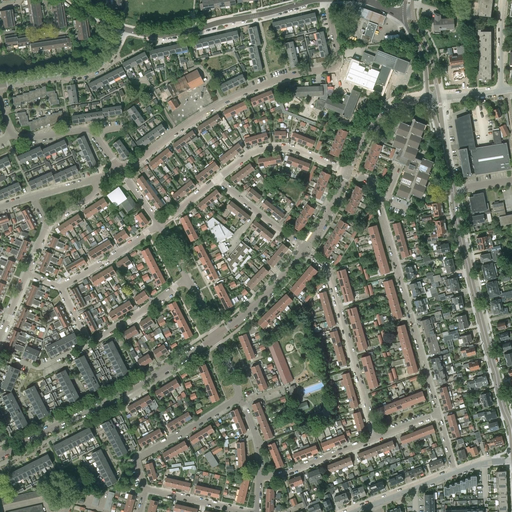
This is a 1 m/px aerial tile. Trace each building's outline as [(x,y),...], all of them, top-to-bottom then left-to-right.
[(28,0),(27,0),(27,5),(25,5),(26,8),(28,8),(30,24),(28,25),(29,28),(31,27),(31,32),(43,30),(43,25),(42,22),(41,22),(40,18),(41,18),(39,3),(38,3),(37,0),(28,0)] [(201,0),(202,4),(200,4),(201,10),(208,9),(208,11),(209,10),(207,0),(201,0)] [(481,0),(480,16),(490,17),(491,16),(490,16),(490,12),(491,10),(491,9),(492,6),(491,6),(491,0),(481,0)] [(65,7),(63,7),(62,2),(50,4),(52,12),(53,12),(54,20),(53,21),(54,28),(66,27),(65,22),(67,22),(67,19),(65,19),(64,10),(65,10),(65,7)] [(387,15),(361,5),(359,9),(358,14),(383,24),(385,19),(387,15)] [(12,10),(0,11),(1,19),(2,19),(4,28),(14,27),(13,17),(17,17),(16,14),(13,14),(12,10)] [(440,15),(434,14),(436,33),(441,33),(440,30),(454,29),(454,27),(453,19),(441,19),(440,15)] [(90,31),(89,31),(87,19),(75,21),(76,25),(76,29),(77,28),(78,32),(77,33),(78,40),(90,39),(89,34),(91,34),(90,31)] [(367,45),(368,42),(371,43),(377,27),(376,26),(377,25),(369,22),(364,35),(362,35),(361,39),(362,40),(361,43),(367,45)] [(250,35),(258,33),(256,26),(248,28),(250,35)] [(480,41),(491,41),(491,39),(490,39),(490,34),(491,34),(491,32),(481,32),(481,29),(480,28),(477,28),(477,36),(480,36),(480,41)] [(317,40),(325,38),(323,32),(315,33),(317,40)] [(16,34),(4,36),(6,47),(17,45),(17,47),(30,45),(31,52),(71,46),(70,35),(66,36),(66,37),(65,37),(65,36),(29,42),(28,35),(16,36),(16,34)] [(259,39),(251,41),(253,46),(253,47),(257,46),(261,45),(259,39)] [(491,42),(491,41),(480,41),(480,50),(491,50),(491,49),(490,49),(490,42),(491,42)] [(287,50),(294,48),(293,42),(285,44),(287,50)] [(454,56),(449,56),(450,61),(449,61),(450,65),(451,65),(451,69),(457,68),(458,71),(452,72),(454,80),(457,80),(457,81),(462,80),(462,79),(465,78),(464,70),(463,67),(464,67),(462,58),(468,57),(466,46),(457,47),(458,53),(459,53),(460,56),(458,56),(454,57),(454,56)] [(382,94),(391,71),(389,70),(390,68),(391,69),(394,70),(398,58),(395,57),(396,54),(385,49),(384,53),(377,50),(375,57),(364,52),(362,58),(359,64),(358,63),(353,61),(349,69),(351,70),(347,79),(346,79),(343,85),(340,93),(346,95),(342,104),(327,99),(327,84),(320,85),(320,86),(294,87),(294,97),(321,96),(321,100),(317,100),(315,108),(322,111),(324,107),(342,114),(342,115),(350,118),(360,93),(370,97),(373,90),(382,94)] [(329,56),(327,50),(320,52),(321,58),(329,56)] [(491,50),(480,50),(480,59),(491,59),(491,58),(490,58),(490,51),(491,51),(491,50)] [(139,55),(142,62),(148,59),(145,52),(139,55)] [(142,62),(139,55),(133,58),(137,65),(142,62)] [(137,65),(133,58),(128,61),(132,68),(137,65)] [(491,59),(480,59),(480,68),(491,68),(491,67),(490,67),(490,60),(491,60),(491,59)] [(132,68),(128,61),(122,64),(126,71),(132,68)] [(262,70),(261,64),(253,66),(254,72),(262,70)] [(122,67),(116,70),(119,77),(125,74),(122,67)] [(198,68),(189,74),(194,82),(203,76),(198,68)] [(491,68),(480,68),(480,75),(479,75),(479,79),(479,80),(483,80),(483,79),(491,79),(491,77),(490,77),(490,71),(490,70),(491,70),(491,68)] [(119,77),(116,70),(110,73),(114,80),(119,77)] [(110,73),(105,76),(109,83),(114,80),(110,73)] [(237,77),(240,84),(246,81),(242,74),(237,77)] [(109,83),(105,76),(99,78),(103,85),(109,83)] [(203,76),(194,82),(199,89),(208,84),(203,76)] [(240,84),(237,77),(231,80),(234,87),(240,84)] [(99,78),(94,81),(97,88),(103,85),(99,78)] [(231,80),(225,83),(229,90),(234,87),(231,80)] [(97,88),(94,81),(88,84),(92,91),(97,88)] [(229,90),(225,83),(220,85),(223,92),(229,90)] [(208,84),(199,89),(201,93),(206,102),(215,96),(208,84)] [(42,88),(38,89),(40,97),(43,97),(43,96),(47,95),(47,98),(56,97),(56,94),(54,94),(54,91),(46,92),(45,86),(41,87),(42,88)] [(269,99),(270,102),(275,100),(271,91),(266,93),(269,99)] [(201,93),(193,97),(199,107),(206,102),(201,93)] [(269,99),(266,93),(261,95),(263,101),(269,99)] [(261,95),(255,97),(258,104),(263,101),(261,95)] [(20,104),(19,96),(16,96),(16,97),(12,98),(13,106),(18,106),(17,104),(20,104)] [(56,97),(47,98),(48,102),(49,102),(50,105),(59,104),(58,100),(57,100),(56,97)] [(193,97),(186,102),(191,112),(199,107),(193,97)] [(186,102),(178,107),(184,116),(191,112),(186,102)] [(283,113),(292,117),(316,126),(317,123),(314,122),(285,111),(282,102),(279,103),(281,108),(283,113)] [(242,111),(239,104),(234,107),(237,113),(238,116),(241,115),(240,114),(243,112),(242,111)] [(131,116),(137,111),(134,106),(127,111),(131,116)] [(178,107),(170,112),(176,121),(184,116),(178,107)] [(237,113),(234,107),(228,109),(231,116),(232,118),(235,116),(234,115),(237,113)] [(492,111),(495,119),(501,117),(498,109),(492,111)] [(141,116),(137,111),(131,116),(135,121),(141,116)] [(19,120),(27,119),(27,116),(25,116),(25,112),(16,113),(17,117),(18,117),(19,120)] [(218,115),(213,118),(216,124),(221,120),(218,115)] [(141,116),(135,121),(138,126),(145,121),(141,116)] [(467,150),(475,148),(473,141),(474,141),(470,118),(469,116),(466,117),(456,120),(461,149),(466,148),(467,150)] [(216,124),(213,118),(208,121),(211,127),(216,124)] [(28,123),(27,119),(19,120),(19,124),(20,124),(21,127),(29,125),(30,131),(34,130),(34,129),(37,128),(36,120),(32,121),(32,122),(28,123)] [(397,134),(392,146),(395,147),(397,148),(393,160),(406,165),(403,171),(404,171),(400,183),(401,184),(396,195),(407,199),(407,200),(407,201),(408,201),(409,201),(410,200),(410,199),(409,199),(411,194),(421,198),(426,186),(425,186),(430,174),(429,173),(433,162),(416,155),(418,149),(417,149),(425,125),(415,121),(415,120),(415,119),(414,119),(413,119),(412,119),(412,120),(412,121),(411,126),(400,122),(395,134),(397,134)] [(211,127),(208,121),(203,124),(206,130),(211,127)] [(156,128),(161,134),(166,131),(161,124),(156,128)] [(202,124),(197,128),(201,133),(206,130),(202,124)] [(499,127),(504,137),(510,134),(505,124),(499,127)] [(156,128),(151,131),(156,138),(161,134),(156,128)] [(339,129),(337,136),(345,139),(347,132),(339,129)] [(156,138),(151,131),(146,135),(151,141),(156,138)] [(192,131),(187,134),(191,140),(194,138),(195,139),(197,138),(192,131)] [(461,149),(458,150),(463,177),(472,176),(472,173),(475,173),(475,175),(511,169),(506,143),(501,144),(501,143),(499,131),(492,132),(494,144),(492,144),(493,145),(475,148),(467,150),(466,148),(461,149)] [(187,134),(183,138),(187,143),(191,140),(187,134)] [(151,141),(146,135),(141,139),(146,145),(151,141)] [(298,135),(296,141),(301,143),(304,137),(298,135)] [(78,145),(86,142),(83,136),(76,139),(78,145)] [(345,139),(337,136),(334,141),(343,144),(345,139)] [(304,137),(301,143),(307,146),(309,139),(304,137)] [(187,143),(183,138),(178,141),(182,147),(187,143)] [(146,145),(141,139),(136,142),(141,149),(146,145)] [(57,143),(61,150),(67,147),(63,140),(57,143)] [(117,149),(123,145),(119,140),(113,144),(117,149)] [(182,147),(178,141),(173,145),(177,151),(182,147)] [(334,141),(332,147),(340,150),(343,144),(334,141)] [(88,147),(86,142),(78,145),(81,151),(88,147)] [(61,150),(57,143),(52,145),(55,153),(61,150)] [(238,143),(234,147),(238,152),(243,149),(238,143)] [(374,143),(371,150),(379,153),(382,146),(374,143)] [(52,145),(46,148),(49,155),(55,153),(52,145)] [(123,145),(117,149),(120,154),(127,150),(123,145)] [(41,150),(39,147),(33,149),(37,157),(42,154),(41,150)] [(81,151),(83,156),(91,153),(88,147),(81,151)] [(234,147),(229,151),(233,156),(238,152),(234,147)] [(340,150),(332,147),(330,153),(338,157),(340,150)] [(46,148),(41,150),(42,154),(44,158),(49,155),(46,148)] [(168,148),(163,152),(167,157),(172,154),(171,152),(168,148)] [(37,157),(33,149),(28,152),(31,159),(37,157)] [(130,155),(127,150),(120,154),(124,160),(130,155)] [(371,150),(369,155),(377,159),(379,153),(371,150)] [(229,151),(224,154),(228,160),(233,156),(229,151)] [(31,159),(28,152),(22,154),(25,162),(31,159)] [(163,152),(158,156),(163,161),(167,157),(163,152)] [(83,156),(81,157),(82,159),(84,158),(86,162),(93,159),(91,153),(83,156)] [(25,162),(22,154),(16,157),(19,164),(25,162)] [(228,160),(224,154),(219,158),(223,164),(228,160)] [(377,159),(369,155),(366,161),(375,164),(377,159)] [(158,156),(154,160),(158,165),(163,161),(158,156)] [(6,157),(0,160),(4,167),(10,164),(6,157)] [(299,160),(294,158),(291,165),(297,167),(299,160)] [(93,159),(86,162),(88,168),(96,165),(93,159)] [(158,165),(154,160),(149,164),(153,169),(158,165)] [(299,160),(297,167),(302,169),(305,162),(299,160)] [(375,164),(366,161),(364,167),(372,171),(375,164)] [(214,162),(210,166),(214,171),(219,167),(214,162)] [(250,164),(245,167),(249,173),(254,169),(250,164)] [(75,165),(69,168),(72,175),(78,173),(75,165)] [(210,166),(205,170),(209,175),(214,171),(210,166)] [(245,167),(240,171),(244,177),(249,173),(245,167)] [(69,168),(63,171),(66,178),(72,175),(69,168)] [(201,169),(203,171),(200,173),(205,179),(209,175),(205,170),(203,168),(201,169)] [(66,178),(63,171),(57,173),(61,180),(66,178)] [(240,171),(236,175),(240,180),(244,177),(240,171)] [(322,171),(319,178),(327,181),(330,175),(322,171)] [(52,176),(50,172),(44,175),(48,182),(53,179),(52,176)] [(57,173),(52,176),(53,179),(55,183),(61,180),(57,173)] [(197,174),(194,176),(195,177),(200,182),(205,179),(200,173),(198,175),(197,174)] [(44,175),(39,177),(42,184),(48,182),(44,175)] [(144,175),(142,176),(136,180),(140,185),(146,181),(144,179),(145,177),(144,175)] [(240,180),(236,175),(231,178),(235,184),(240,180)] [(39,177),(33,180),(37,187),(42,184),(39,177)] [(195,186),(191,181),(189,178),(184,182),(186,184),(191,190),(195,186)] [(327,181),(319,178),(317,183),(325,187),(327,181)] [(37,187),(33,180),(27,182),(31,190),(37,187)] [(148,184),(146,181),(140,185),(143,190),(149,186),(148,184)] [(18,182),(12,185),(15,192),(21,190),(18,182)] [(317,183),(314,189),(322,192),(325,187),(317,183)] [(184,186),(182,188),(186,193),(191,190),(186,184),(184,186)] [(15,192),(12,185),(6,187),(9,195),(15,192)] [(153,190),(149,186),(143,190),(147,195),(153,190)] [(353,192),(361,196),(364,190),(356,186),(353,192)] [(9,195),(6,187),(1,190),(4,197),(9,195)] [(136,205),(128,194),(125,197),(119,188),(111,194),(110,193),(108,196),(109,199),(110,198),(116,206),(123,201),(129,210),(136,205)] [(182,188),(177,192),(181,197),(186,193),(182,188)] [(252,198),(256,193),(252,189),(247,194),(252,198)] [(322,192),(314,189),(311,196),(320,199),(322,192)] [(156,195),(153,190),(147,195),(150,199),(156,195)] [(216,190),(212,194),(216,199),(221,195),(216,190)] [(181,197),(177,192),(172,196),(176,201),(181,197)] [(353,192),(351,198),(359,202),(361,196),(353,192)] [(261,196),(256,193),(252,198),(257,202),(261,196)] [(488,203),(485,203),(483,193),(473,195),(474,196),(469,197),(469,200),(469,201),(470,202),(470,203),(470,205),(471,206),(471,207),(470,208),(471,209),(472,213),(489,210),(488,203)] [(216,199),(212,194),(207,197),(211,203),(213,205),(215,203),(213,201),(216,199)] [(156,195),(150,199),(154,204),(160,200),(156,195)] [(211,203),(207,197),(202,201),(207,206),(211,203)] [(104,198),(99,202),(103,208),(108,205),(104,198)] [(267,198),(266,200),(261,205),(266,209),(271,204),(272,202),(267,198)] [(359,202),(351,198),(348,204),(356,207),(359,202)] [(162,199),(160,200),(154,204),(158,209),(165,204),(162,199)] [(207,206),(202,201),(197,205),(202,210),(207,206)] [(103,208),(99,202),(94,205),(98,211),(103,208)] [(232,211),(236,205),(231,202),(227,207),(232,211)] [(503,202),(492,205),(493,213),(498,213),(501,225),(511,223),(511,224),(511,223),(511,214),(506,215),(503,202)] [(273,206),(271,204),(266,209),(271,213),(277,206),(275,204),(273,206)] [(307,204),(303,210),(311,215),(315,209),(307,204)] [(356,207),(348,204),(345,210),(353,214),(356,207)] [(98,211),(94,205),(89,208),(93,215),(98,211)] [(241,209),(236,205),(232,211),(236,215),(241,209)] [(277,205),(277,206),(271,213),(276,217),(280,211),(282,209),(277,205)] [(20,212),(22,214),(16,217),(17,220),(29,213),(27,208),(20,212)] [(93,215),(89,208),(83,211),(88,218),(89,217),(93,215)] [(245,213),(241,209),(236,215),(241,218),(245,213)] [(442,209),(433,210),(431,211),(432,217),(443,215),(442,212),(443,212),(443,210),(442,209)] [(311,215),(303,210),(300,215),(308,220),(311,215)] [(362,224),(369,212),(367,210),(360,223),(362,224)] [(282,214),(280,211),(276,217),(280,221),(285,215),(286,214),(284,212),(282,214)] [(29,213),(17,220),(18,222),(24,219),(25,221),(32,217),(29,213)] [(136,219),(137,219),(139,222),(145,218),(141,213),(135,217),(136,219)] [(245,213),(241,218),(246,222),(250,217),(245,213)] [(78,215),(73,218),(78,224),(83,221),(78,215)] [(121,220),(118,215),(112,219),(113,220),(115,222),(115,223),(121,220)] [(300,215),(297,220),(304,225),(308,220),(300,215)] [(474,224),(477,223),(484,222),(483,215),(472,217),(474,224)] [(183,226),(190,222),(187,216),(180,219),(183,226)] [(25,221),(26,223),(20,226),(21,228),(34,222),(32,217),(25,221)] [(213,217),(207,222),(207,223),(210,229),(217,243),(222,253),(226,251),(222,243),(221,241),(233,234),(213,217)] [(78,224),(73,218),(68,221),(72,228),(78,224)] [(139,222),(141,224),(139,225),(141,228),(148,223),(145,218),(139,222)] [(304,225),(297,220),(293,227),(300,231),(304,225)] [(337,226),(344,231),(348,225),(340,220),(337,226)] [(72,228),(68,221),(63,224),(67,231),(70,229),(72,231),(73,229),(72,228)] [(255,230),(259,225),(255,221),(250,226),(255,230)] [(34,222),(21,228),(23,231),(29,227),(30,230),(36,226),(34,222)] [(192,227),(190,222),(183,226),(185,230),(192,227)] [(67,231),(63,224),(58,228),(62,234),(63,236),(66,234),(65,233),(67,231)] [(259,225),(255,230),(260,234),(264,228),(259,225)] [(370,235),(378,232),(376,225),(368,228),(370,235)] [(129,226),(127,228),(130,232),(131,233),(131,234),(132,234),(133,234),(137,230),(134,226),(131,228),(129,226)] [(344,231),(337,226),(333,231),(341,236),(344,231)] [(445,226),(437,228),(438,236),(443,236),(443,233),(446,232),(446,230),(446,229),(446,227),(445,226)] [(353,238),(359,229),(357,227),(351,237),(353,238)] [(269,232),(264,228),(260,234),(265,237),(269,232)] [(122,231),(119,233),(123,240),(128,236),(123,229),(121,230),(122,231)] [(333,231),(330,237),(338,241),(341,236),(333,231)] [(195,232),(188,235),(191,241),(198,238),(195,232)] [(274,236),(269,232),(265,237),(269,241),(274,236)] [(381,241),(378,232),(370,235),(372,243),(381,241)] [(119,233),(114,237),(118,243),(123,240),(119,233)] [(477,241),(476,241),(477,243),(478,244),(492,241),(491,239),(490,236),(487,236),(487,234),(482,235),(483,237),(477,238),(477,241)] [(52,236),(50,241),(63,246),(64,244),(58,241),(59,239),(52,236)] [(330,237),(327,242),(334,246),(338,241),(330,237)] [(104,243),(108,250),(113,247),(109,240),(104,243)] [(231,254),(226,260),(232,271),(232,270),(235,266),(236,267),(248,251),(250,248),(250,249),(251,248),(242,241),(236,248),(237,249),(236,250),(233,254),(232,255),(231,254)] [(383,249),(381,241),(372,243),(374,251),(383,249)] [(478,245),(477,246),(477,248),(479,248),(479,250),(488,249),(488,252),(491,251),(495,250),(495,251),(501,249),(500,246),(493,247),(492,244),(492,241),(478,244),(478,245)] [(28,247),(14,242),(13,244),(20,247),(19,249),(26,252),(28,247)] [(327,242),(324,247),(331,251),(334,246),(327,242)] [(104,243),(99,246),(103,253),(108,250),(104,243)] [(281,246),(279,249),(284,253),(288,249),(283,244),(281,243),(279,245),(281,246)] [(97,244),(92,247),(94,250),(98,256),(103,253),(99,246),(97,244)] [(204,246),(202,246),(201,244),(194,247),(197,254),(204,251),(204,250),(205,249),(204,246)] [(331,251),(324,247),(320,253),(327,258),(331,251)] [(144,257),(151,254),(148,249),(141,252),(144,257)] [(276,250),(274,252),(275,253),(280,258),(284,253),(279,249),(277,251),(276,250)] [(383,249),(374,251),(377,259),(385,257),(383,249)] [(98,256),(94,250),(88,253),(92,259),(98,256)] [(489,254),(480,256),(481,259),(480,259),(480,261),(481,262),(491,260),(493,259),(493,262),(496,261),(497,261),(496,254),(495,254),(494,251),(495,251),(495,250),(491,251),(491,253),(489,254)] [(24,256),(11,251),(10,253),(16,256),(15,258),(22,261),(24,256)] [(58,259),(52,256),(53,254),(46,251),(44,256),(57,261),(58,259)] [(204,251),(197,254),(200,260),(207,256),(204,251)] [(77,252),(74,253),(82,265),(86,263),(82,257),(80,258),(77,252)] [(82,265),(74,253),(72,254),(76,260),(74,261),(77,268),(82,265)] [(275,253),(271,258),(276,262),(280,258),(275,253)] [(154,260),(151,254),(144,257),(147,263),(154,260)] [(249,255),(240,266),(241,267),(251,257),(249,255)] [(339,255),(333,264),(336,266),(342,256),(339,255)] [(74,261),(72,263),(68,257),(66,258),(73,270),(77,268),(74,261)] [(127,257),(122,260),(126,266),(131,263),(127,257)] [(387,265),(385,257),(377,259),(379,267),(387,265)] [(73,270),(66,258),(64,259),(67,265),(65,267),(69,273),(73,270)] [(276,262),(271,258),(267,263),(273,267),(276,262)] [(444,263),(443,264),(444,267),(445,267),(454,265),(452,258),(444,260),(444,263)] [(7,260),(6,262),(0,259),(0,262),(12,267),(14,262),(7,260)] [(49,263),(42,260),(40,265),(53,270),(54,268),(48,265),(49,263)] [(126,266),(122,260),(117,263),(121,270),(126,266)] [(154,260),(147,263),(150,269),(156,265),(154,260)] [(212,265),(209,261),(203,264),(205,269),(212,265)] [(12,267),(0,262),(0,264),(5,267),(4,269),(10,272),(12,267)] [(492,264),(483,266),(483,270),(483,272),(484,272),(484,273),(493,271),(492,267),(495,267),(495,264),(492,264)] [(159,271),(156,265),(150,269),(153,274),(159,271)] [(212,265),(205,269),(208,274),(215,271),(212,265)] [(389,272),(387,265),(379,267),(381,275),(389,272)] [(416,268),(415,265),(412,266),(405,268),(407,274),(414,272),(417,271),(416,268)] [(454,265),(445,267),(447,273),(455,271),(454,265)] [(311,266),(306,271),(312,277),(317,271),(311,266)] [(112,267),(107,270),(111,276),(116,273),(112,267)] [(259,271),(264,276),(268,272),(263,267),(259,271)] [(107,270),(101,273),(105,279),(111,276),(107,270)] [(339,279),(347,277),(345,270),(337,272),(339,279)] [(162,276),(159,271),(153,274),(155,280),(162,276)] [(218,277),(215,271),(208,274),(211,281),(218,277)] [(259,271),(255,276),(260,281),(264,276),(259,271)] [(306,271),(300,278),(307,283),(312,277),(306,271)] [(484,273),(484,274),(483,274),(484,276),(485,276),(486,279),(495,277),(498,276),(497,274),(494,274),(493,271),(484,273)] [(416,277),(414,272),(407,274),(408,280),(416,277)] [(8,276),(0,273),(0,275),(1,276),(0,277),(0,278),(6,281),(8,276)] [(101,273),(96,276),(100,282),(105,279),(101,273)] [(100,282),(96,276),(91,279),(95,285),(100,282)] [(162,276),(155,280),(159,286),(165,282),(162,276)] [(255,276),(251,280),(255,285),(260,281),(255,276)] [(347,277),(339,279),(341,287),(349,285),(347,277)] [(457,277),(448,279),(445,280),(447,287),(458,284),(457,277)] [(307,283),(300,278),(295,284),(302,290),(307,283)] [(255,285),(251,280),(246,284),(251,289),(255,285)] [(385,289),(394,287),(392,280),(383,282),(385,289)] [(420,281),(417,282),(410,284),(411,290),(422,287),(420,282),(420,281)] [(499,281),(496,282),(487,284),(487,287),(487,288),(487,290),(488,290),(488,291),(497,288),(496,285),(499,284),(499,281)] [(218,294),(224,290),(221,283),(214,287),(218,294)] [(82,284),(70,290),(73,295),(79,291),(85,288),(84,286),(83,286),(82,284)] [(302,290),(295,284),(290,290),(297,295),(302,290)] [(460,290),(458,284),(447,287),(447,289),(450,288),(451,292),(460,290)] [(30,290),(43,295),(44,293),(37,290),(39,287),(32,285),(30,290)] [(352,293),(349,285),(341,287),(343,295),(352,293)] [(394,287),(385,289),(387,295),(395,293),(394,287)] [(422,288),(422,287),(411,290),(413,296),(423,293),(422,288)] [(85,288),(73,295),(75,299),(81,296),(80,294),(87,291),(85,288)] [(488,291),(488,292),(488,293),(489,294),(490,297),(499,295),(502,294),(501,291),(498,292),(497,288),(488,291)] [(224,290),(218,294),(220,298),(227,295),(224,290)] [(139,295),(143,301),(148,297),(144,291),(139,295)] [(352,293),(343,295),(345,302),(354,300),(352,293)] [(397,298),(395,293),(387,295),(388,301),(397,298)] [(28,294),(26,299),(39,304),(40,302),(34,299),(35,297),(28,294)] [(281,299),(287,306),(292,301),(286,294),(281,299)] [(83,298),(81,296),(75,299),(77,304),(90,297),(89,295),(83,298)] [(143,301),(139,295),(134,298),(139,304),(143,301)] [(229,299),(227,295),(220,298),(222,303),(229,299)] [(461,296),(453,298),(450,298),(451,305),(463,302),(461,296)] [(90,297),(77,304),(80,308),(86,305),(85,302),(91,299),(90,297)] [(397,298),(388,301),(390,307),(398,304),(397,298)] [(414,301),(416,307),(425,305),(426,304),(424,298),(414,301)] [(26,299),(24,303),(31,306),(32,304),(36,305),(35,307),(34,309),(38,311),(39,309),(41,305),(39,304),(26,299)] [(232,306),(229,299),(222,303),(226,309),(232,306)] [(281,299),(275,305),(281,311),(287,306),(281,299)] [(491,302),(492,305),(491,305),(491,307),(492,307),(493,308),(501,306),(500,302),(505,301),(505,299),(500,300),(491,302)] [(134,308),(129,301),(124,304),(128,311),(134,308)] [(172,311),(178,307),(175,302),(169,305),(172,311)] [(463,302),(451,305),(453,311),(464,309),(463,302)] [(124,304),(119,307),(123,314),(128,311),(124,304)] [(400,310),(398,304),(390,307),(392,312),(400,310)] [(53,308),(55,311),(48,314),(49,316),(62,310),(60,305),(53,308)] [(275,305),(269,311),(275,317),(281,311),(275,305)] [(428,313),(425,305),(416,307),(418,313),(421,312),(421,315),(428,313)] [(493,308),(492,309),(492,311),(493,311),(494,314),(502,312),(502,309),(501,306),(493,308)] [(23,307),(21,312),(34,317),(35,315),(28,312),(29,310),(23,307)] [(119,307),(114,310),(118,317),(123,314),(119,307)] [(178,307),(172,311),(174,316),(181,313),(178,307)] [(349,317),(358,314),(356,307),(347,310),(349,317)] [(83,310),(84,313),(82,313),(85,318),(97,312),(96,309),(90,313),(88,308),(83,310)] [(62,310),(49,316),(51,319),(57,315),(58,318),(65,314),(62,310)] [(114,310),(111,312),(110,310),(108,312),(109,313),(113,320),(118,317),(114,310)] [(402,317),(400,310),(392,312),(394,319),(402,317)] [(275,317),(269,311),(263,317),(269,323),(275,317)] [(99,314),(97,312),(85,318),(87,322),(93,319),(92,317),(99,314)] [(184,318),(181,313),(174,316),(177,322),(184,318)] [(58,318),(60,321),(53,324),(55,326),(67,320),(65,314),(58,318)] [(358,314),(349,317),(351,323),(360,321),(358,314)] [(458,323),(467,321),(466,314),(457,316),(458,323)] [(25,319),(19,316),(17,321),(30,327),(31,324),(24,322),(25,319)] [(145,320),(149,326),(151,324),(153,327),(155,325),(150,316),(145,320)] [(269,323),(263,317),(257,322),(263,328),(269,323)] [(95,321),(93,319),(87,322),(89,327),(102,320),(101,318),(95,321)] [(186,324),(184,318),(177,322),(180,327),(186,324)] [(422,327),(432,324),(431,318),(420,321),(421,323),(422,327)] [(70,325),(67,320),(55,326),(56,329),(62,325),(63,328),(70,325)] [(103,323),(102,320),(89,327),(92,332),(98,328),(97,326),(103,323)] [(149,326),(145,320),(139,323),(145,331),(147,330),(146,328),(149,326)] [(497,324),(497,327),(496,328),(497,329),(498,329),(498,330),(506,328),(509,327),(508,324),(510,323),(509,320),(504,321),(504,322),(497,324)] [(361,328),(360,321),(351,323),(353,330),(361,328)] [(467,321),(458,323),(455,324),(455,327),(457,326),(458,330),(469,327),(467,321)] [(189,330),(186,324),(180,327),(183,333),(189,330)] [(434,329),(432,324),(422,327),(423,330),(423,332),(434,329)] [(398,334),(406,332),(404,325),(396,327),(398,334)] [(134,326),(129,329),(133,336),(134,338),(139,335),(134,326)] [(361,328),(353,330),(355,337),(363,334),(361,328)] [(13,329),(11,334),(27,341),(28,338),(19,335),(20,332),(13,329)] [(133,336),(129,329),(124,332),(128,339),(133,336)] [(435,335),(434,329),(423,332),(424,334),(425,338),(435,335)] [(189,330),(183,333),(186,339),(192,335),(189,330)] [(73,334),(70,335),(75,344),(79,342),(74,331),(72,332),(73,334)] [(510,331),(507,332),(499,334),(500,337),(499,338),(500,339),(501,340),(508,338),(508,335),(508,336),(509,336),(510,334),(511,334),(510,331)] [(406,332),(398,334),(400,342),(408,340),(406,332)] [(27,341),(11,334),(9,339),(16,342),(17,339),(26,343),(27,341)] [(241,344),(249,341),(246,334),(239,337),(241,344)] [(365,341),(363,334),(355,337),(357,343),(365,341)] [(470,334),(461,336),(459,337),(460,339),(462,339),(463,343),(461,344),(462,347),(469,345),(468,342),(472,341),(470,334)] [(67,335),(66,336),(71,346),(75,344),(70,335),(68,336),(67,335)] [(435,335),(425,338),(426,341),(426,343),(437,340),(435,335)] [(452,335),(448,335),(443,337),(444,342),(445,344),(447,344),(447,341),(446,337),(453,335),(452,335)] [(65,338),(62,339),(67,348),(71,346),(66,336),(64,336),(65,338)] [(9,339),(7,344),(23,350),(24,348),(24,347),(18,345),(15,344),(16,342),(9,339)] [(59,339),(57,340),(63,350),(67,348),(62,339),(60,340),(59,339)] [(510,342),(502,344),(503,347),(502,348),(502,349),(503,350),(511,348),(511,347),(511,339),(510,340),(510,342)] [(57,342),(54,343),(59,352),(63,350),(57,340),(56,340),(57,342)] [(408,340),(400,342),(402,350),(411,348),(408,340)] [(437,340),(426,343),(427,345),(428,345),(429,349),(438,346),(437,340)] [(105,350),(114,345),(112,341),(103,346),(105,350)] [(293,381),(278,344),(277,341),(268,345),(284,384),(290,382),(293,381)] [(367,348),(365,341),(357,343),(359,351),(367,348)] [(54,343),(52,344),(51,343),(49,344),(55,354),(59,352),(54,343)] [(23,350),(7,344),(5,348),(12,351),(13,348),(22,352),(23,350)] [(48,344),(49,346),(46,347),(51,356),(55,354),(49,344),(48,344)] [(105,350),(104,351),(105,352),(106,351),(107,354),(116,349),(114,345),(105,350)] [(164,345),(158,348),(163,354),(168,351),(164,345)] [(440,352),(438,346),(429,349),(430,352),(429,352),(429,355),(435,353),(436,356),(443,354),(442,351),(440,352)] [(34,349),(31,348),(27,357),(31,359),(36,348),(34,347),(34,349)] [(469,349),(468,347),(460,350),(461,353),(462,353),(463,357),(467,356),(475,354),(474,347),(469,349)] [(37,349),(36,348),(31,359),(36,361),(40,351),(37,350),(37,349)] [(163,354),(158,348),(153,351),(157,358),(163,354)] [(411,348),(402,350),(405,359),(413,356),(411,348)] [(107,354),(109,356),(107,357),(108,358),(118,353),(116,349),(107,354)] [(255,357),(252,350),(245,353),(248,359),(255,357)] [(366,353),(367,356),(361,358),(363,365),(372,363),(370,356),(373,355),(372,352),(366,353)] [(120,357),(118,353),(108,358),(109,360),(110,359),(112,362),(120,357)] [(143,357),(147,364),(152,361),(148,354),(143,357)] [(86,358),(85,358),(84,356),(75,360),(77,364),(87,359),(86,358)] [(413,356),(405,359),(407,367),(415,364),(413,356)] [(439,356),(439,357),(431,359),(432,365),(441,362),(440,359),(442,359),(441,356),(439,356)] [(112,362),(113,364),(111,365),(112,367),(122,361),(120,357),(112,362)] [(147,364),(143,357),(138,360),(141,367),(147,364)] [(88,360),(87,359),(77,364),(79,369),(88,364),(86,361),(88,360)] [(122,361),(112,367),(113,368),(114,367),(116,370),(124,365),(122,361)] [(477,361),(468,364),(468,363),(463,365),(464,368),(469,366),(470,371),(479,368),(479,367),(479,366),(479,365),(478,365),(477,361)] [(374,371),(372,363),(363,365),(365,373),(374,371)] [(89,366),(88,364),(79,369),(81,373),(91,367),(91,366),(89,366)] [(201,373),(207,370),(205,364),(198,367),(201,373)] [(258,364),(251,367),(254,375),(261,372),(258,364)] [(415,364),(407,367),(409,374),(417,371),(415,364)] [(116,370),(117,372),(115,373),(116,375),(126,369),(124,365),(116,370)] [(20,370),(10,366),(9,366),(8,367),(10,368),(8,370),(18,374),(20,370)] [(91,367),(81,373),(83,377),(92,372),(91,369),(92,368),(91,367)] [(129,374),(126,369),(116,375),(117,376),(119,375),(120,378),(129,374)] [(6,373),(5,374),(16,379),(18,374),(8,370),(7,373),(6,373)] [(65,370),(56,375),(54,376),(55,377),(57,377),(58,379),(67,374),(65,370)] [(201,373),(202,376),(200,377),(201,379),(203,378),(203,379),(210,376),(207,370),(201,373)] [(374,371),(365,373),(368,381),(376,379),(374,371)] [(92,372),(83,377),(85,381),(95,375),(95,374),(93,374),(92,372)] [(16,379),(5,374),(5,375),(6,376),(5,379),(14,383),(16,379)] [(67,374),(58,379),(59,382),(58,382),(59,384),(69,378),(67,374)] [(95,375),(85,381),(87,385),(96,380),(95,377),(96,377),(95,375)] [(474,378),(474,380),(467,382),(467,385),(469,384),(486,379),(485,375),(474,378)] [(212,382),(210,376),(203,379),(205,384),(212,382)] [(445,377),(437,380),(438,385),(447,382),(446,379),(447,379),(448,378),(447,377),(445,377)] [(69,378),(59,384),(59,385),(61,385),(62,387),(71,382),(69,378)] [(343,380),(340,381),(342,387),(345,386),(352,384),(350,378),(343,380)] [(2,381),(2,382),(13,387),(14,383),(5,379),(4,381),(2,381)] [(176,379),(171,382),(175,389),(180,386),(176,379)] [(378,386),(376,379),(368,381),(370,388),(378,386)] [(488,384),(486,379),(469,384),(470,387),(472,386),(473,391),(477,390),(477,388),(480,387),(480,386),(483,385),(483,386),(486,385),(488,384)] [(97,382),(96,380),(87,385),(89,389),(99,383),(99,382),(97,382)] [(265,381),(258,384),(260,391),(267,388),(265,381)] [(13,387),(2,382),(1,384),(3,384),(1,387),(2,388),(4,389),(4,388),(11,391),(13,387)] [(71,382),(62,387),(63,390),(62,390),(63,392),(73,387),(71,382)] [(170,393),(172,392),(171,391),(175,389),(171,382),(166,385),(170,392),(170,393)] [(214,387),(212,382),(205,384),(208,390),(214,387)] [(100,385),(99,383),(89,389),(91,393),(100,388),(99,385),(100,385)] [(35,385),(34,386),(25,391),(27,395),(36,390),(35,388),(36,387),(35,385)] [(166,385),(160,388),(164,395),(170,392),(166,385)] [(75,391),(73,387),(63,392),(64,393),(65,393),(66,395),(75,391)] [(214,387),(208,390),(210,396),(217,393),(214,387)] [(164,395),(160,388),(155,391),(159,398),(164,395)] [(36,390),(27,395),(29,399),(40,393),(39,392),(37,393),(36,390)] [(75,391),(66,395),(68,398),(66,398),(67,400),(77,395),(75,391)] [(415,394),(418,402),(425,399),(422,391),(415,394)] [(2,397),(4,400),(2,400),(3,402),(14,397),(11,392),(2,397)] [(490,393),(489,393),(489,392),(480,395),(482,401),(491,399),(490,396),(490,395),(490,393)] [(40,393),(29,399),(31,403),(40,398),(39,395),(40,395),(40,393)] [(217,393),(210,396),(212,402),(219,399),(217,393)] [(415,394),(407,397),(410,405),(418,402),(415,394)] [(77,395),(67,400),(68,401),(69,401),(70,403),(80,399),(77,395)] [(144,398),(147,405),(152,402),(149,395),(144,398)] [(16,401),(14,397),(3,402),(4,403),(5,403),(7,405),(16,401)] [(407,397),(399,400),(402,408),(410,405),(407,397)] [(42,401),(40,398),(31,403),(33,407),(44,401),(43,400),(42,401)] [(147,405),(144,398),(138,401),(142,408),(147,405)] [(491,401),(491,399),(482,401),(484,407),(492,405),(492,404),(493,403),(492,402),(491,401)] [(399,400),(391,403),(394,411),(402,408),(399,400)] [(7,405),(8,408),(6,409),(7,410),(18,405),(16,401),(7,405)] [(44,401),(33,407),(35,411),(44,406),(43,404),(44,403),(44,401)] [(142,408),(138,401),(133,404),(137,411),(138,413),(143,410),(142,408)] [(261,401),(259,402),(252,405),(255,412),(262,409),(260,405),(262,404),(261,401)] [(292,408),(294,413),(309,408),(307,402),(295,406),(292,408)] [(391,403),(383,406),(386,414),(394,411),(391,403)] [(137,411),(133,404),(128,407),(131,414),(137,411)] [(18,405),(7,410),(8,412),(9,411),(11,413),(20,409),(18,405)] [(44,406),(35,411),(37,415),(48,410),(47,408),(46,409),(44,406)] [(386,414),(383,406),(377,409),(380,417),(386,414)] [(11,413),(12,416),(11,417),(11,418),(22,413),(20,409),(11,413)] [(233,417),(239,415),(237,409),(231,411),(233,417)] [(49,411),(48,410),(37,415),(40,419),(49,414),(47,412),(49,411)] [(186,413),(183,415),(186,421),(192,418),(187,410),(185,411),(186,413)] [(495,410),(484,413),(484,412),(477,414),(478,417),(485,415),(486,420),(497,417),(495,410)] [(24,417),(22,413),(11,418),(12,420),(13,419),(15,421),(24,417)] [(264,414),(256,417),(259,423),(268,420),(266,415),(265,416),(264,414)] [(183,415),(177,418),(181,424),(186,421),(183,415)] [(239,415),(233,417),(235,423),(242,420),(239,415)] [(15,421),(16,424),(15,425),(15,426),(26,421),(24,417),(15,421)] [(168,421),(166,423),(170,430),(176,427),(172,421),(170,418),(169,419),(168,421)] [(181,424),(177,418),(172,421),(176,427),(181,424)] [(114,422),(112,422),(111,420),(102,424),(104,428),(114,423),(114,422)] [(244,426),(242,420),(235,423),(238,429),(244,426)] [(269,422),(268,420),(259,423),(261,428),(268,425),(267,423),(269,422)] [(28,425),(26,421),(15,426),(16,428),(18,427),(19,430),(28,425)] [(497,422),(489,424),(489,427),(486,428),(487,432),(499,429),(498,425),(498,423),(497,423),(497,422)] [(114,423),(104,428),(106,432),(115,428),(114,425),(115,425),(114,423)] [(210,425),(205,428),(209,434),(214,431),(210,425)] [(238,429),(238,431),(237,432),(238,435),(246,432),(244,426),(238,429)] [(430,434),(427,427),(422,429),(424,436),(430,434)] [(95,438),(94,437),(90,428),(85,430),(90,439),(93,437),(93,439),(95,438)] [(116,430),(115,428),(106,432),(108,436),(118,431),(118,430),(116,430)] [(205,428),(200,431),(204,437),(209,434),(205,428)] [(159,429),(154,431),(157,438),(163,435),(159,429)] [(422,429),(416,431),(418,438),(424,436),(422,429)] [(90,439),(85,430),(81,432),(87,442),(88,441),(87,440),(90,439)] [(271,431),(270,430),(263,433),(266,440),(273,437),(272,434),(274,434),(272,430),(271,431)] [(119,433),(118,431),(108,436),(110,441),(119,436),(118,433),(119,433)] [(154,431),(149,434),(152,440),(157,438),(154,431)] [(200,431),(195,435),(198,440),(204,437),(200,431)] [(418,438),(416,431),(410,434),(413,440),(418,438)] [(81,432),(77,434),(82,443),(84,441),(85,443),(87,442),(81,432)] [(149,434),(147,432),(142,434),(143,437),(147,443),(152,440),(149,434)] [(342,432),(338,434),(339,437),(338,437),(340,443),(346,441),(344,435),(343,435),(342,432)] [(82,443),(77,434),(73,436),(79,446),(80,446),(79,444),(82,443)] [(410,434),(404,436),(407,442),(413,440),(410,434)] [(198,440),(195,435),(189,438),(193,444),(198,440)] [(492,437),(493,439),(489,440),(490,443),(503,440),(501,435),(492,437)] [(79,446),(73,436),(69,438),(74,447),(76,446),(77,447),(79,446)] [(119,436),(110,441),(112,445),(123,439),(122,438),(120,439),(119,436)] [(147,443),(143,437),(138,440),(141,446),(147,443)] [(69,438),(65,440),(71,450),(72,450),(71,448),(74,447),(69,438)] [(466,458),(464,449),(466,449),(462,438),(456,440),(459,450),(457,451),(459,460),(466,458)] [(123,439),(112,445),(114,449),(123,444),(122,441),(123,441),(123,439)] [(335,446),(332,439),(327,441),(329,448),(335,446)] [(473,441),(474,444),(466,447),(468,452),(470,451),(472,456),(475,455),(476,455),(478,454),(476,447),(479,445),(477,439),(473,441)] [(65,440),(61,442),(66,451),(68,450),(69,451),(71,450),(65,440)] [(392,440),(386,443),(389,450),(395,448),(396,450),(399,449),(397,443),(394,444),(392,440)] [(504,444),(503,440),(490,443),(491,448),(495,447),(504,444)] [(184,441),(178,445),(182,451),(188,448),(184,441)] [(329,448),(327,441),(321,443),(323,450),(329,448)] [(61,442),(57,444),(62,454),(64,454),(63,452),(66,451),(61,442)] [(277,442),(274,443),(268,445),(270,451),(277,448),(276,446),(278,445),(277,442)] [(386,443),(381,445),(383,452),(389,450),(386,443)] [(62,454),(57,444),(53,446),(57,455),(60,454),(61,455),(62,454)] [(123,444),(114,449),(116,453),(127,447),(126,446),(124,447),(123,444)] [(178,445),(174,447),(177,454),(182,451),(178,445)] [(204,454),(212,468),(218,464),(212,455),(222,449),(220,445),(204,454)] [(383,452),(381,445),(375,447),(378,454),(383,452)] [(315,446),(310,448),(312,454),(318,452),(315,446)] [(127,447),(116,453),(118,457),(127,452),(126,449),(127,449),(127,447)] [(177,454),(174,447),(169,450),(173,456),(177,454)] [(279,447),(277,448),(270,451),(272,456),(279,454),(281,453),(279,447)] [(303,447),(301,448),(298,449),(299,452),(301,459),(306,456),(304,450),(303,447)] [(378,454),(375,447),(369,449),(372,456),(378,454)] [(312,454),(310,448),(304,450),(306,456),(312,454)] [(91,454),(93,456),(91,457),(92,458),(102,453),(100,449),(91,454)] [(299,452),(298,449),(292,451),(295,461),(301,459),(299,452)] [(369,449),(363,452),(366,459),(372,456),(369,449)] [(173,456),(169,450),(163,453),(166,460),(173,456)] [(366,459),(363,452),(358,454),(360,461),(366,459)] [(105,457),(102,453),(92,458),(93,460),(94,459),(96,462),(105,457)] [(48,454),(43,457),(49,467),(50,466),(49,465),(52,463),(48,454)] [(49,467),(43,457),(40,458),(44,468),(47,466),(47,468),(49,467)] [(96,462),(97,464),(96,465),(96,467),(107,461),(105,457),(96,462)] [(350,457),(344,459),(347,466),(353,464),(350,457)] [(44,468),(40,458),(35,461),(41,471),(42,470),(41,469),(44,468)] [(281,459),(275,462),(277,468),(283,465),(281,459)] [(347,466),(344,459),(338,461),(341,468),(347,466)] [(441,459),(435,461),(437,467),(440,466),(440,467),(444,465),(441,459)] [(35,461),(31,463),(36,472),(39,470),(39,472),(41,471),(35,461)] [(109,465),(107,461),(96,467),(97,468),(98,467),(100,470),(109,465)] [(338,461),(332,463),(335,470),(341,468),(338,461)] [(435,461),(428,464),(431,470),(435,468),(437,467),(435,461)] [(36,472),(31,463),(27,465),(33,475),(34,474),(33,473),(36,472)] [(335,470),(332,463),(327,466),(329,473),(335,470)] [(423,473),(421,467),(420,463),(413,466),(415,469),(414,469),(417,476),(423,473)] [(33,475),(27,465),(23,467),(28,476),(31,474),(31,476),(33,475)] [(100,470),(101,473),(100,473),(100,475),(111,469),(109,465),(100,470)] [(28,476),(23,467),(19,469),(25,479),(26,479),(25,477),(28,476)] [(19,469),(15,471),(20,480),(22,479),(23,480),(25,479),(19,469)] [(111,469),(100,475),(101,476),(103,475),(104,478),(113,473),(111,469)] [(320,483),(319,479),(322,477),(318,469),(313,471),(318,484),(320,483)] [(414,469),(408,472),(410,478),(417,476),(414,469)] [(20,480),(15,471),(11,473),(17,483),(18,483),(17,481),(20,480)] [(315,485),(318,484),(313,471),(307,473),(311,482),(314,480),(315,485)] [(17,483),(11,473),(7,475),(12,484),(14,483),(15,484),(17,483)] [(104,478),(105,481),(104,481),(104,483),(115,477),(113,473),(104,478)] [(397,473),(394,474),(395,477),(397,483),(404,481),(401,474),(398,476),(397,473)] [(391,475),(392,478),(388,479),(391,486),(397,483),(395,477),(394,474),(391,475)] [(300,476),(294,478),(297,486),(299,485),(299,484),(303,483),(300,476)] [(117,482),(115,477),(104,483),(105,484),(107,483),(108,486),(117,482)] [(172,487),(173,479),(166,478),(164,485),(172,487)] [(297,486),(294,478),(288,481),(291,487),(294,486),(297,493),(299,492),(298,489),(297,486)] [(183,481),(181,489),(189,491),(190,483),(183,481)] [(382,481),(376,484),(378,490),(385,488),(382,481)] [(378,490),(376,484),(369,486),(372,493),(378,490)] [(329,489),(331,495),(334,493),(333,491),(335,490),(336,492),(338,491),(336,486),(329,489)] [(363,486),(357,489),(360,497),(366,495),(363,486)] [(360,497),(357,489),(351,491),(354,499),(360,497)] [(425,500),(434,499),(433,491),(428,493),(428,494),(424,494),(425,500)] [(346,493),(340,495),(343,504),(349,502),(346,493)] [(325,495),(327,500),(323,502),(326,510),(327,510),(327,511),(330,510),(330,509),(332,508),(329,500),(331,499),(329,494),(325,495)] [(343,504),(340,495),(334,497),(337,506),(343,504)] [(297,504),(293,506),(288,508),(287,511),(289,511),(290,511),(300,507),(299,503),(297,504)] [(321,511),(318,503),(313,506),(315,511),(321,511)]
